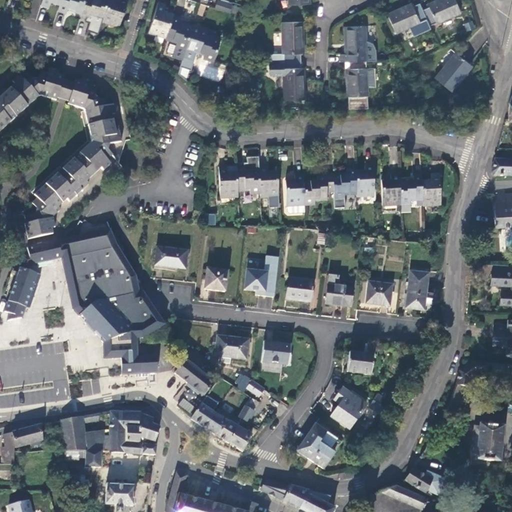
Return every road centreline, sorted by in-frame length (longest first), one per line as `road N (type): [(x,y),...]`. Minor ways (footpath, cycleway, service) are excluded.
road 1 (residential): [(121,63),(160,79),(214,129),(382,126),(479,155)]
road 2 (residential): [(346,487),(397,458),(442,361),(471,187)]
road 3 (residential): [(175,431),(155,400),(137,394),(0,418)]
road 4 (residential): [(327,328),(171,310),(152,285)]
road 5 (residential): [(256,466),(319,381),(327,328)]
road 6 (residential): [(167,464),(192,466),(285,511)]
road 7 (residential): [(0,21),(121,63)]
